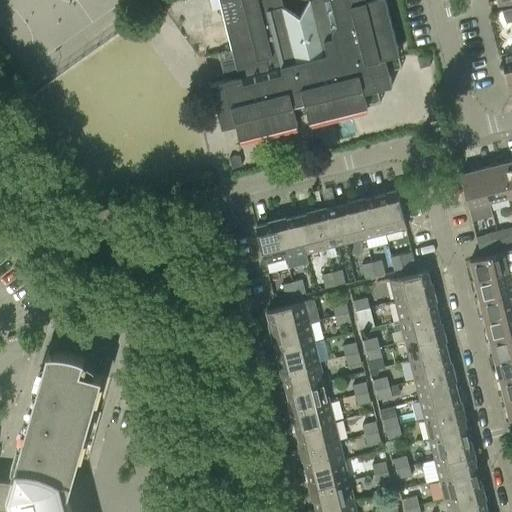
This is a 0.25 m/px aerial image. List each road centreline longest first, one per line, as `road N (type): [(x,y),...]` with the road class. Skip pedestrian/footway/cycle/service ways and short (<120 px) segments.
road 1 (residential): [(287,511),(208,198),(417,145)]
road 2 (residential): [(511,498),(417,145)]
road 3 (residential): [(471,131),(438,0)]
